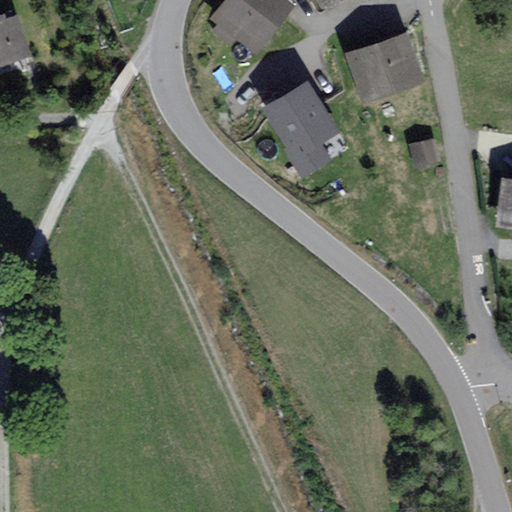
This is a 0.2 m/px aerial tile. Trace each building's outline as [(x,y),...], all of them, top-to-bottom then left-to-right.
[(298,6),(290,0),(229,0),(215,19),(227,28),(222,35),(230,41),(239,29),(265,49),(298,6)] [(320,0),(315,2),(319,12),(351,0),(320,0)] [(10,16),(0,19),(0,75),(27,66),(10,16)] [(412,35),(349,59),(362,95),(366,106),(430,83),(412,35)] [(290,149),(303,170),(325,156),(314,138),(331,128),(305,86),(270,106),(295,147),(290,149)] [(414,146),(419,163),(436,158),(432,141),(414,146)] [(511,180),(507,180),(499,226),(511,228),(511,180)]
